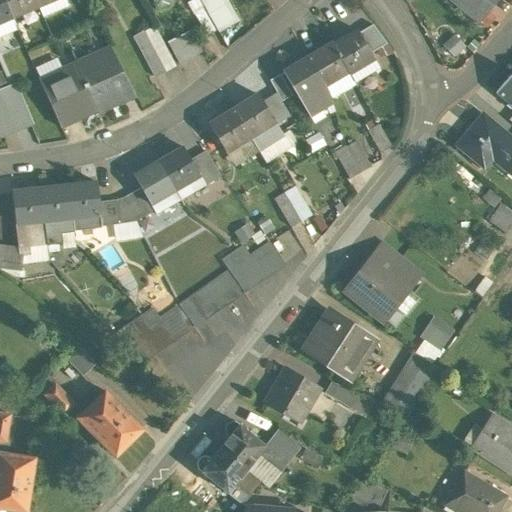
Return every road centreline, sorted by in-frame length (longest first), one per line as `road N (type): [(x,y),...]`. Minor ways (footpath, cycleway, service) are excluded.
road 1 (residential): [(123,511),(452,99)]
road 2 (residential): [(300,0),(177,111),(72,154),(0,166)]
